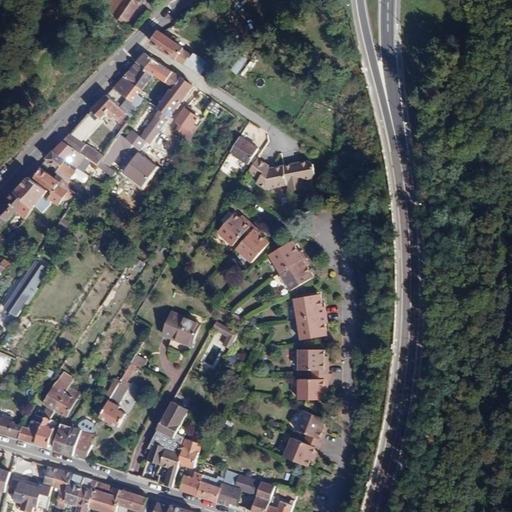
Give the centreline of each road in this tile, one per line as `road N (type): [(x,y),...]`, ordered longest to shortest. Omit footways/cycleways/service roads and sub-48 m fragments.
road 1 (primary): [(382,72),(401,164),(411,287),(402,398),(375,511)]
road 2 (residential): [(333,511),(349,410),(339,230)]
road 3 (tertiary): [(181,0),(0,182)]
road 4 (residential): [(0,443),(206,511)]
road 5 (unknown): [(140,37),(268,128)]
road 6 (unknown): [(132,487),(193,358)]
